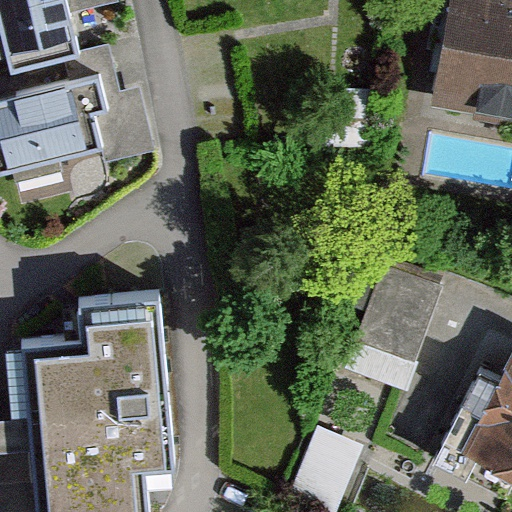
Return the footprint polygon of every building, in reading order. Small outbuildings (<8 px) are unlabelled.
[(81,58),(65,0),(0,0),(0,23),(14,76),(81,58)] [(511,0),(455,0),(433,108),(511,124),(511,0)] [(0,179),(109,154),(91,81),(0,102),(0,179)] [(356,336),(415,359),(443,285),(384,263),(356,336)] [(15,419),(0,420),(0,455),(27,453),(32,511),(148,511),(144,463),(180,459),(166,293),(74,301),(77,335),(8,341),(15,419)] [(511,477),(511,355),(462,452),(511,477)] [(295,483),(338,501),(366,433),(322,415),(295,483)]
